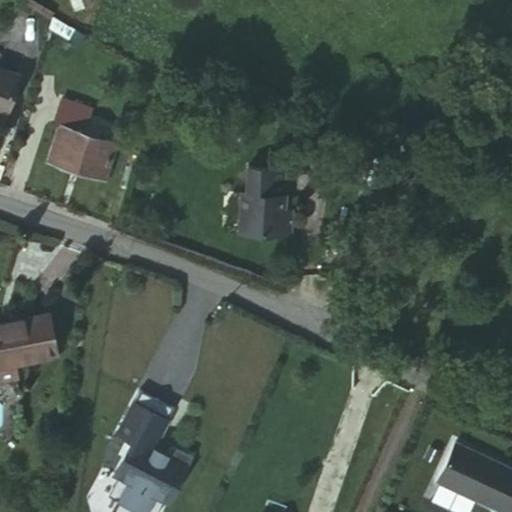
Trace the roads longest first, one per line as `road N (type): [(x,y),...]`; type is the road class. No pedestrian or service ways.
road 1 (residential): [(511,427),(265,307),(0,211)]
road 2 (track): [(338,343),(393,215),(511,1)]
